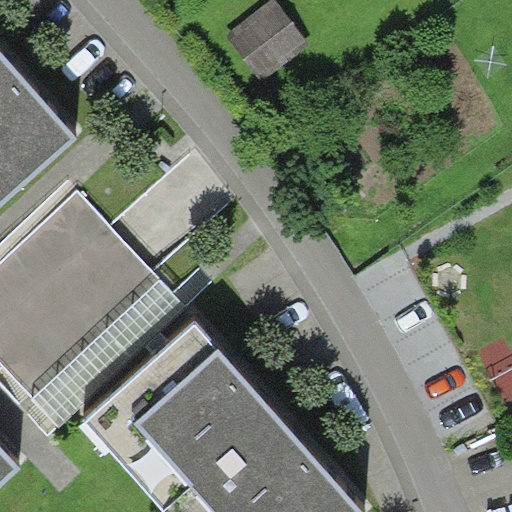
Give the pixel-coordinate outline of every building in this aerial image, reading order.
[(275,3),(233,35),(264,77),(307,45),(275,3)] [(0,199),(75,133),(0,48),(0,199)] [(0,366),(51,432),(187,311),(79,192),(0,262),(0,366)] [(357,511),(194,325),(167,349),(79,425),(154,511),(357,511)] [(0,441),(0,495),(27,469),(0,441)]
